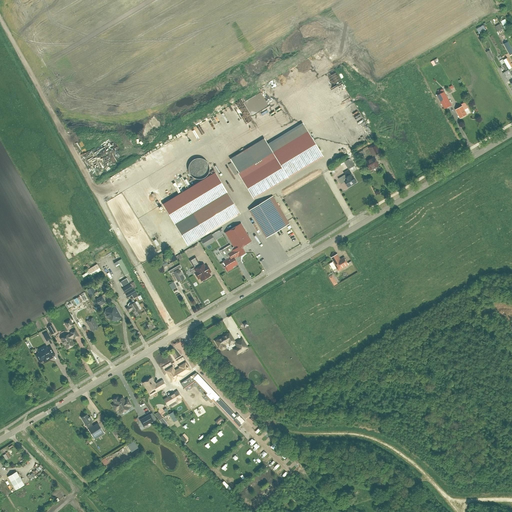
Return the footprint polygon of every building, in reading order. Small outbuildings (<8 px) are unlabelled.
[(511,77),(509,72),(508,70),(503,74),(507,81),(509,81),(511,85),(511,77)] [(452,105),(444,92),(443,89),(438,92),(439,94),(437,95),(444,109),(452,105)] [(243,101),(250,115),(268,106),(261,92),(243,101)] [(462,107),(456,110),(460,119),(467,115),(466,114),(470,112),(468,108),(465,102),(461,104),(462,107)] [(287,131),(298,123),(295,120),(284,127),(287,131)] [(238,173),(253,198),(323,156),(307,131),(238,173)] [(377,145),(372,148),(376,155),(381,152),(377,145)] [(198,179),(208,176),(203,157),(185,162),(190,179),(198,177),(198,179)] [(378,166),(374,157),(364,162),(369,170),(378,166)] [(355,166),(351,158),(344,162),(348,169),(355,166)] [(345,175),(338,179),(341,184),(345,182),(348,187),(356,182),(352,176),(349,171),(344,174),(345,175)] [(240,214),(215,172),(162,204),(175,225),(187,246),(205,235),(240,214)] [(266,238),(289,224),(272,196),(249,210),(266,238)] [(230,246),(220,252),(226,261),(223,262),(226,266),(224,267),(227,271),(233,268),(232,267),(237,264),(233,257),(237,255),(240,253),(243,251),(241,247),(251,241),(241,224),(225,233),(235,249),(234,250),(233,250),(230,246)] [(210,243),(207,237),(202,241),(205,246),(210,243)] [(338,271),(349,265),(344,257),(340,260),(337,254),(331,258),(334,262),(333,262),(338,271)] [(195,258),(190,261),(194,268),(191,270),(193,274),(195,273),(198,278),(200,277),(201,280),(203,279),(205,280),(207,278),(208,276),(209,276),(208,273),(210,271),(207,266),(205,268),(203,265),(200,266),(195,258)] [(114,266),(118,265),(123,275),(127,273),(120,259),(112,262),(114,266)] [(90,277),(101,270),(97,264),(86,270),(90,277)] [(173,272),(178,282),(184,278),(179,269),(182,268),(180,265),(173,268),(175,271),(173,272)] [(126,278),(120,282),(123,288),(126,286),(130,284),(126,278)] [(126,286),(123,288),(122,288),(125,293),(133,289),(130,284),(126,286)] [(96,293),(92,287),(86,290),(90,296),(96,293)] [(134,288),(133,289),(125,293),(127,298),(132,295),(136,292),(134,288)] [(102,296),(93,301),(96,307),(105,302),(102,296)] [(131,310),(132,309),(136,316),(141,313),(139,309),(141,309),(141,308),(139,305),(137,301),(135,302),(133,300),(129,303),(130,305),(127,308),(126,308),(127,309),(129,312),(131,310)] [(116,321),(120,318),(120,317),(119,314),(118,314),(115,307),(113,306),(109,308),(108,308),(106,309),(106,310),(107,313),(106,313),(106,315),(108,318),(109,318),(111,317),(113,317),(114,320),(116,321)] [(91,331),(93,330),(93,331),(97,329),(97,328),(98,327),(93,318),(86,321),(91,331)] [(68,328),(73,325),(70,320),(65,323),(68,328)] [(61,339),(67,349),(74,345),(71,339),(71,338),(73,337),(74,339),(79,336),(75,330),(71,332),(71,333),(69,335),(68,334),(61,339)] [(234,342),(231,336),(229,333),(215,341),(219,347),(220,347),(221,349),(222,350),(225,348),(225,347),(224,344),(228,342),(230,344),(234,342)] [(244,350),(239,341),(235,344),(237,348),(234,350),(236,355),(244,350)] [(55,354),(50,347),(44,350),(43,348),(37,350),(39,353),(35,355),(40,363),(48,358),(48,360),(53,357),(52,356),(55,354)] [(173,369),(167,372),(172,381),(175,379),(176,380),(182,377),(181,376),(190,370),(186,365),(175,372),(173,369)] [(193,382),(195,381),(194,380),(199,376),(196,372),(190,377),(192,379),(191,379),(193,382)] [(199,385),(204,381),(199,376),(194,380),(195,381),(199,385)] [(190,377),(180,383),(184,388),(193,382),(191,379),(192,379),(190,377)] [(156,391),(166,385),(163,380),(155,385),(151,378),(143,383),(149,392),(155,389),(156,391)] [(204,381),(199,385),(204,391),(209,386),(204,381)] [(209,386),(204,391),(207,393),(205,395),(211,401),(217,395),(209,386)] [(167,397),(163,399),(167,406),(171,404),(175,401),(175,402),(176,402),(177,403),(178,403),(179,403),(180,402),(181,401),(181,400),(181,399),(181,398),(177,391),(167,397)] [(115,409),(117,407),(120,413),(129,408),(128,406),(131,405),(127,399),(125,401),(123,397),(119,399),(118,397),(113,400),(115,403),(112,405),(115,409)] [(218,398),(215,401),(231,419),(234,416),(236,418),(237,417),(239,416),(237,414),(235,415),(225,404),(225,405),(218,398)] [(172,422),(177,419),(172,411),(167,414),(172,422)] [(163,418),(158,412),(154,414),(159,420),(163,418)] [(81,418),(86,425),(88,429),(93,426),(91,423),(92,422),(91,421),(93,420),(91,417),(89,418),(87,414),(81,418)] [(143,426),(153,421),(150,414),(140,420),(143,426)] [(104,433),(98,423),(93,426),(88,429),(94,439),(104,433)] [(179,437),(183,442),(188,438),(184,433),(179,437)] [(128,445),(132,452),(138,447),(134,441),(128,445)] [(16,490),(24,485),(17,472),(8,477),(16,490)]
